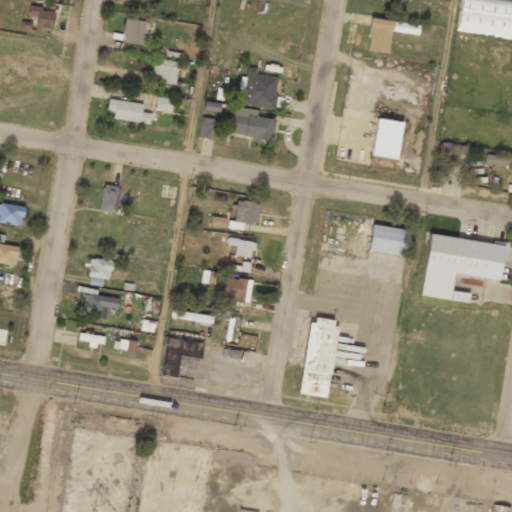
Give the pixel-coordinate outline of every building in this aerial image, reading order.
[(511,41),(511,2),(497,0),(460,0),(455,33),(511,41)] [(53,10),(29,7),(27,15),(36,17),(35,26),(51,28),(53,10)] [(146,22),(125,18),(122,42),(143,45),(146,22)] [(370,21),(367,53),(388,55),(390,32),(417,34),(418,26),(370,21)] [(159,75),(158,83),(175,84),(177,61),(152,59),(151,74),(159,75)] [(273,109),(277,77),(255,74),(256,68),(246,67),(241,104),(273,109)] [(154,111),(170,112),(172,99),(155,97),(154,111)] [(113,111),(112,118),(148,124),(150,114),(140,112),(141,104),(107,98),(105,110),(113,111)] [(256,110),(230,106),(227,134),(272,140),(275,120),(255,117),(256,110)] [(212,118),(200,117),(198,137),(210,138),(212,118)] [(401,124),(377,119),(370,157),(395,161),(401,124)] [(449,173),(451,143),(439,142),(438,173),(449,173)] [(483,162),(511,166),(511,157),(485,153),(483,162)] [(119,187),(101,184),(97,210),(115,213),(119,187)] [(233,222),(227,221),(226,228),(241,230),(242,223),(256,224),(258,203),(235,200),(233,222)] [(0,223),(20,226),(23,207),(0,202),(0,223)] [(208,226),(224,229),(226,219),(210,216),(208,226)] [(409,231),(371,227),(368,252),(406,257),(409,231)] [(428,235),(423,271),(499,282),(504,246),(428,235)] [(251,258),(252,241),(226,239),(226,245),(234,246),(233,256),(251,258)] [(0,263),(14,265),(16,246),(0,244),(0,263)] [(112,256),(101,254),(101,260),(89,258),(86,276),(108,280),(112,256)] [(216,272),(202,270),(200,282),(213,285),(216,272)] [(250,280),(223,277),(221,298),(248,301),(250,280)] [(117,297),(83,294),(81,314),(107,316),(107,308),(116,309),(117,297)] [(212,314),(176,312),(175,320),(211,322),(212,314)] [(337,322),(309,318),(298,394),(326,398),(337,322)] [(101,346),(103,336),(78,333),(77,340),(88,342),(87,344),(101,346)] [(134,352),(136,342),(119,338),(117,349),(134,352)] [(200,359),(202,342),(163,338),(160,376),(177,378),(179,357),(200,359)]
